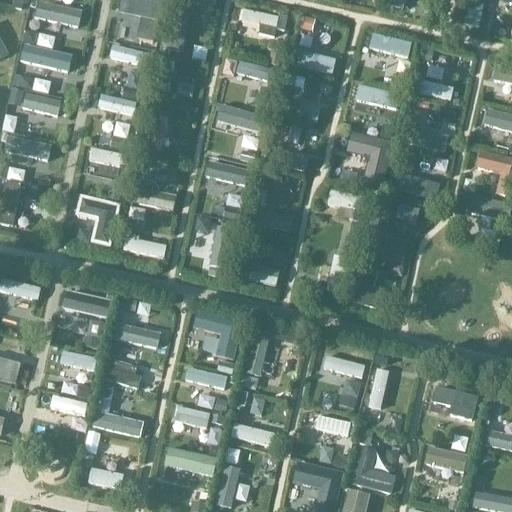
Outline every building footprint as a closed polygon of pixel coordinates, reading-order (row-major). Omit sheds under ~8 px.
[(6,0),(4,0),(0,24),(23,29),(28,4),(6,0)] [(278,16),(284,17),(286,4),(255,0),(249,0),(248,14),(265,17),(264,26),(277,28),(278,16)] [(477,0),(477,15),(493,16),(493,0),(477,0)] [(144,11),(140,34),(155,37),(159,14),(144,11)] [(45,15),(41,29),(57,34),(62,20),(45,15)] [(381,23),(377,38),(415,48),(419,33),(381,23)] [(120,34),(116,50),(141,56),(145,39),(120,34)] [(305,38),(301,54),(339,64),(344,48),(305,38)] [(0,68),(10,71),(19,45),(0,39),(0,68)] [(511,72),(511,56),(504,54),(500,69),(511,72)] [(244,55),(244,67),(273,68),(274,57),(244,55)] [(37,83),(56,87),(61,66),(42,61),(37,83)] [(363,88),(399,102),(406,84),(370,70),(363,88)] [(458,90),(461,76),(434,70),(431,85),(458,90)] [(108,85),(106,101),(138,105),(140,90),(108,85)] [(303,105),(323,111),(327,98),(307,92),(303,105)] [(228,98),(226,113),(261,118),(263,103),(228,98)] [(511,102),(497,98),(492,112),(511,117),(511,102)] [(41,99),(39,121),(59,123),(62,101),(41,99)] [(132,128),(134,114),(123,112),(120,125),(132,128)] [(357,124),(356,144),(384,145),(385,125),(357,124)] [(99,138),(96,151),(127,159),(131,145),(99,138)] [(511,141),(487,138),(485,159),(507,161),(504,185),(511,186),(511,141)] [(219,154),(215,168),(250,177),(254,163),(219,154)] [(445,188),(448,172),(410,165),(407,182),(445,188)] [(357,198),(358,181),(337,180),(336,197),(357,198)] [(145,193),(180,202),(182,192),(148,184),(145,193)] [(238,184),(235,197),(247,200),(250,186),(238,184)] [(511,191),(482,186),(478,204),(511,210),(511,191)] [(103,207),(101,235),(121,236),(124,192),(87,189),(85,205),(103,207)] [(261,216),(298,223),(300,210),(263,203),(261,216)] [(133,226),(130,240),(170,250),(174,236),(133,226)] [(282,277),(287,262),(261,253),(256,268),(282,277)] [(8,269),(6,281),(43,288),(46,277),(8,269)] [(70,301),(116,307),(118,290),(72,284),(70,301)] [(124,315),(120,329),(164,341),(168,327),(124,315)] [(287,339),(269,333),(261,359),(279,365),(287,339)] [(100,361),(102,348),(70,342),(68,355),(100,361)] [(369,369),(371,354),(332,348),(330,363),(369,369)] [(117,375),(146,378),(148,355),(119,352),(117,375)] [(0,353),(0,368),(21,374),(25,359),(0,353)] [(196,359),(192,372),(235,383),(238,370),(196,359)] [(382,359),(372,411),(385,414),(395,361),(382,359)] [(249,364),(248,379),(263,379),(264,365),(249,364)] [(457,400),(454,407),(475,414),(484,389),(445,375),(439,394),(457,400)] [(60,385),(57,399),(91,406),(94,392),(60,385)] [(182,412),(217,417),(219,403),(184,397),(182,412)] [(104,401),(101,415),(139,426),(143,412),(104,401)] [(0,425),(8,427),(13,408),(0,405),(0,425)] [(323,408),(321,425),(355,429),(357,412),(323,408)] [(277,439),(281,424),(241,412),(237,426),(277,439)] [(511,427),(493,422),(489,437),(511,443),(511,427)] [(377,464),(381,440),(362,437),(355,477),(397,485),(400,468),(377,464)] [(470,464),(474,445),(435,438),(431,457),(470,464)] [(175,439),(173,457),(220,464),(223,446),(175,439)] [(344,481),(347,460),(305,455),(303,467),(315,469),(314,477),(344,481)] [(99,456),(95,474),(129,482),(133,464),(99,456)] [(368,511),(376,485),(355,480),(347,511),(368,511)] [(511,489),(479,482),(476,497),(510,505),(511,494),(511,489)] [(226,487),(222,502),(260,511),(264,497),(226,487)] [(29,511),(67,511),(33,502),(29,511)] [(459,511),(460,509),(414,503),(413,511),(459,511)]
